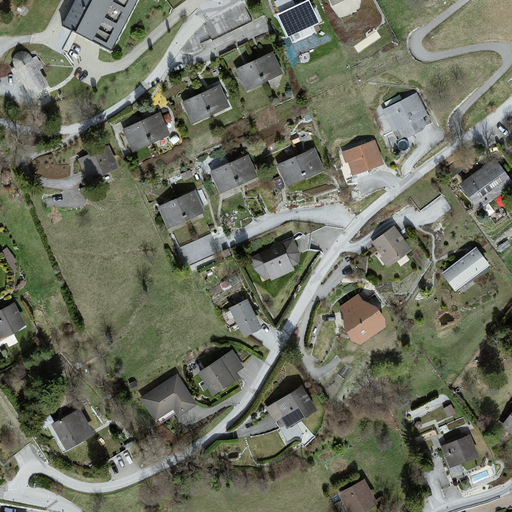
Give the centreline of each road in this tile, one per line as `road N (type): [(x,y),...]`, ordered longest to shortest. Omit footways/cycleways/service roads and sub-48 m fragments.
road 1 (residential): [(13,498),(26,473),(42,470),(91,491),(113,488),(205,443),(251,393),(344,240),(511,106)]
road 2 (residential): [(0,123),(64,133),(105,114),(149,82),(190,26),(224,0)]
